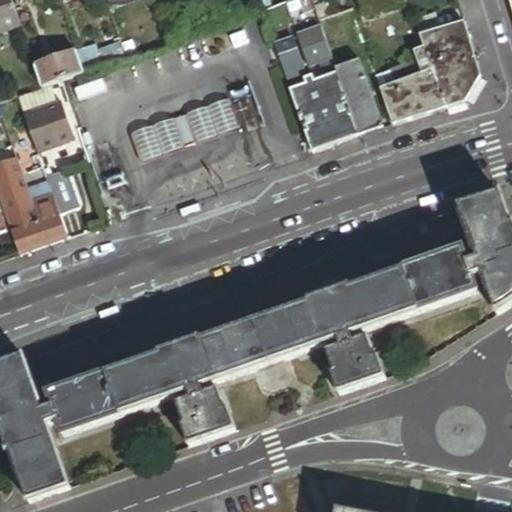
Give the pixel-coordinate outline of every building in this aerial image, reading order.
[(0,0),(0,36),(22,29),(12,0),(0,0)] [(270,10),(266,0),(257,0),(256,1),(260,13),(270,10)] [(403,2),(402,0),(359,0),(364,15),(403,2)] [(465,25),(422,39),(430,60),(448,111),(467,106),(482,80),(465,25)] [(178,42),(188,39),(184,29),(174,33),(178,42)] [(276,49),(293,42),(289,29),(272,36),(276,49)] [(317,85),(339,146),(362,138),(338,71),(324,32),(300,40),(311,71),(323,67),(328,81),(317,85)] [(246,34),(231,39),(235,51),(250,46),(246,34)] [(293,42),(276,49),(315,155),(334,148),(311,87),(310,81),(295,42),(293,42)] [(86,75),(126,61),(121,46),(99,54),(97,48),(78,55),(86,75)] [(78,55),(78,54),(36,68),(44,90),(52,87),(86,75),(78,55)] [(448,111),(430,60),(377,78),(395,127),(448,111)] [(362,138),(386,130),(361,62),(338,71),(362,138)] [(44,90),(20,99),(26,117),(58,106),(52,87),(44,90)] [(241,131),(231,102),(187,117),(198,147),(241,131)] [(58,106),(26,117),(40,155),(78,142),(64,104),(58,106)] [(198,147),(187,117),(177,121),(187,150),(198,147)] [(187,150),(177,121),(132,136),(142,166),(187,150)] [(19,162),(0,168),(0,193),(14,233),(23,257),(71,240),(63,218),(51,186),(31,193),(19,162)] [(51,186),(63,218),(82,211),(69,173),(49,180),(51,186)] [(0,207),(10,235),(14,233),(0,193),(0,207)] [(491,281),(504,320),(511,314),(511,214),(508,203),(469,216),(485,266),(474,269),(470,256),(410,277),(424,318),(484,297),(480,285),(491,281)] [(0,238),(10,235),(0,207),(0,238)] [(345,400),(391,384),(384,365),(381,366),(374,345),(361,350),(358,341),(424,318),(410,277),(359,295),(358,292),(318,306),(319,309),(265,328),(279,369),(344,346),(347,355),(333,359),(341,380),(338,381),(345,400)] [(199,452),(245,435),(238,416),(235,417),(228,397),(214,401),(211,393),(279,369),(265,328),(212,347),(210,344),(169,358),(170,361),(133,374),(116,380),(130,421),(196,398),(199,406),(187,411),(194,430),(191,431),(199,452)] [(18,457),(36,509),(78,495),(56,433),(67,429),(72,442),(130,421),(116,380),(57,401),(62,414),(51,418),(32,365),(0,376),(0,407),(8,430),(6,431),(15,458),(18,457)]
